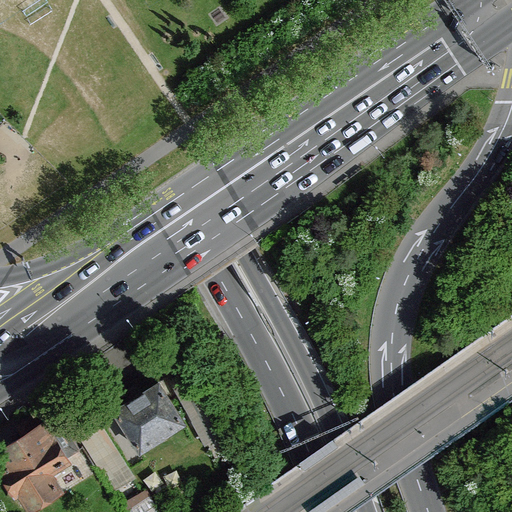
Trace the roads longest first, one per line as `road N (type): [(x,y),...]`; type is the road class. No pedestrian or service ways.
road 1 (primary): [(367,511),(291,333),(101,0)]
road 2 (primary): [(50,347),(475,43)]
road 3 (primary): [(96,56),(265,353),(332,511)]
road 4 (primary): [(428,511),(394,391),(397,308),(420,255),(511,109)]
road 5 (primary): [(464,0),(109,246)]
road 6 (primary): [(109,246),(0,327)]
